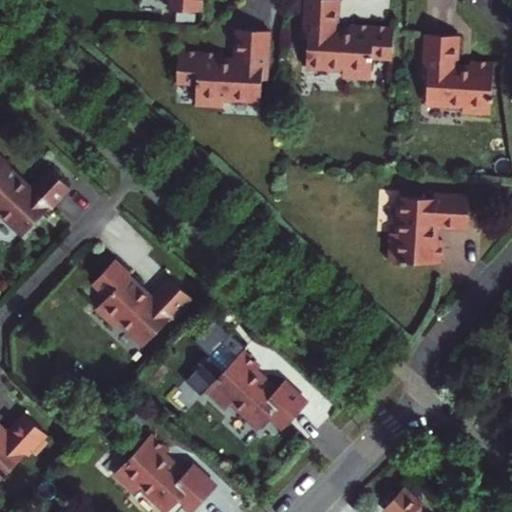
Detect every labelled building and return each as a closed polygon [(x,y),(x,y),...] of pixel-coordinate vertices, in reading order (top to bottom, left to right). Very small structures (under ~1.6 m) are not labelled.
[(170,0),(170,6),(205,8),(205,0),(170,0)] [(336,0),(303,0),(302,31),(307,32),(304,68),(340,70),(340,75),(368,77),(369,57),(389,58),(391,24),(347,21),(347,25),(335,24),(336,0)] [(272,29),(238,29),(237,56),(227,56),(227,51),(182,50),(181,82),(201,83),(200,101),(228,102),(228,97),(263,98),(264,63),(270,64),(272,29)] [(455,57),(457,30),(424,29),(422,64),(427,64),(424,99),(459,102),(459,107),(486,109),(490,56),(465,55),(465,58),(455,57)] [(0,212),(23,235),(49,207),(51,208),(70,187),(49,167),(31,187),(7,164),(8,163),(0,155),(0,212)] [(443,224),(471,226),(471,193),(437,191),(436,196),(401,193),(399,228),(394,228),(391,255),(444,259),(446,234),(442,234),(443,224)] [(107,296),(95,309),(112,325),(118,319),(144,344),(171,317),(172,317),(192,296),(171,277),(152,297),(128,274),(129,273),(114,259),(92,283),(107,296)] [(226,407),(231,402),(258,427),(270,416),(283,428),(308,401),(284,379),(276,389),(256,370),(259,366),(242,350),(237,355),(223,341),(210,354),(207,351),(191,368),(194,371),(186,379),(201,394),(206,388),(226,407)] [(5,431),(0,425),(0,479),(26,452),(29,455),(48,434),(24,412),(5,431)] [(140,486),(167,511),(178,499),(191,511),(216,485),(193,463),(184,473),(164,454),(168,450),(151,433),(114,472),(135,491),(140,486)] [(428,511),(423,507),(424,506),(403,487),(383,508),(387,511),(428,511)]
